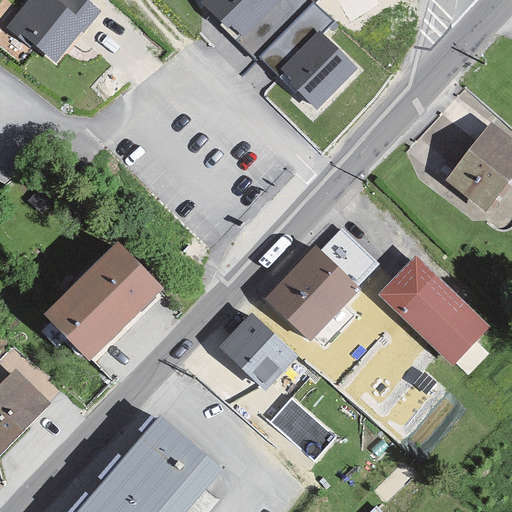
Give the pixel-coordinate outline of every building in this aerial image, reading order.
[(17,0),(8,13),(56,50),(83,15),(89,19),(103,0),(17,0)] [(207,0),(247,41),(260,28),(274,42),(262,53),(283,74),(287,70),(324,108),(366,67),(328,29),(337,19),(318,0),(207,0)] [(338,0),(355,23),(382,4),(379,0),(338,0)] [(511,145),(492,130),(452,180),(486,206),(511,172),(511,145)] [(341,240),(324,257),(319,252),(270,303),(307,339),(374,273),(341,240)] [(79,284),(74,279),(67,285),(74,291),(47,316),(87,356),(157,287),(118,247),(79,284)] [(487,327),(416,263),(386,297),(457,360),(487,327)] [(67,274),(57,264),(51,269),(62,279),(67,274)] [(225,349),(262,385),(292,355),(255,319),(225,349)] [(410,360),(396,343),(386,350),(401,368),(410,360)] [(0,449),(44,403),(15,376),(0,390),(0,449)] [(129,459),(98,494),(119,511),(176,511),(207,479),(220,464),(165,419),(129,459)] [(193,511),(216,487),(207,479),(176,511),(193,511)] [(224,494),(216,487),(193,511),(201,511),(207,505),(210,508),(224,494)] [(119,511),(98,494),(81,511),(119,511)]
